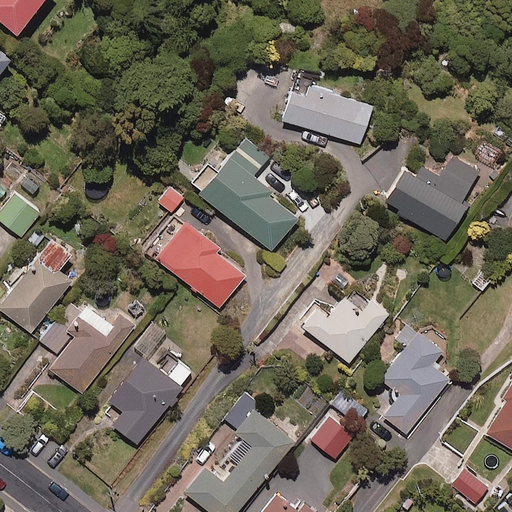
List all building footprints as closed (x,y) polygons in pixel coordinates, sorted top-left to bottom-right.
[(50,0),(0,0),(0,18),(23,36),(50,0)] [(0,80),(16,61),(0,47),(0,80)] [(369,98),(289,73),(277,112),(356,138),(369,98)] [(265,150),(241,130),(226,148),(221,144),(210,159),(203,153),(184,175),(268,245),(297,210),(248,170),(265,150)] [(450,150),(435,171),(420,161),(415,168),(401,159),(379,190),(440,233),(463,199),(458,196),(477,168),(450,150)] [(181,192),(167,181),(155,196),(169,207),(181,192)] [(43,213),(16,193),(0,214),(0,234),(17,247),(43,213)] [(214,245),(218,240),(179,207),(175,212),(147,245),(216,303),(244,269),(214,245)] [(76,256),(57,240),(0,308),(31,334),(75,281),(63,271),(76,256)] [(385,306),(348,278),(324,310),(314,302),(299,321),(347,357),(385,306)] [(83,314),(71,305),(43,339),(62,354),(51,367),(83,394),(138,326),(123,313),(113,325),(90,306),(83,314)] [(412,327),(404,321),(393,336),(401,342),(378,373),(398,388),(380,411),(404,429),(448,372),(428,357),(439,343),(415,324),(412,327)] [(170,375),(148,357),(112,399),(127,411),(116,425),(139,444),(197,375),(181,362),(170,375)] [(511,370),(499,392),(503,394),(483,427),(511,444),(511,370)] [(256,399),(242,388),(221,415),(241,431),(226,450),(234,456),(220,475),(201,461),(181,486),(214,511),(230,511),(291,433),(253,403),(256,399)] [(366,406),(343,388),(331,404),(354,421),(366,406)] [(326,414),(309,437),(336,457),(353,434),(326,414)] [(486,485),(463,466),(450,481),(474,500),(486,485)] [(293,505),(271,487),(254,507),(259,511),(258,511),(321,511),(301,495),(293,505)]
